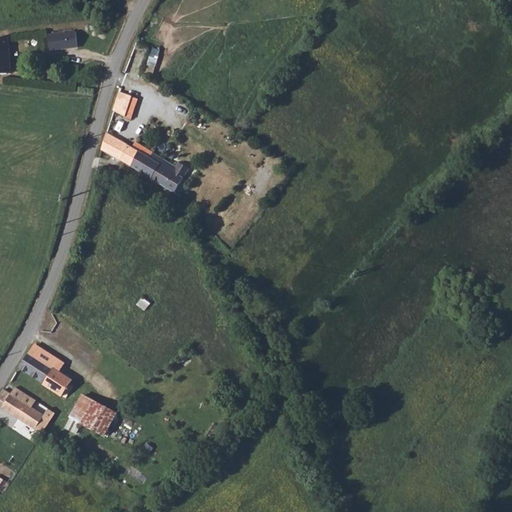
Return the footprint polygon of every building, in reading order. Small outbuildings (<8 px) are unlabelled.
[(75,30),(48,32),(49,45),(66,44),(67,46),(77,45),(75,30)] [(0,73),(2,74),(4,55),(6,55),(8,38),(0,37),(0,73)] [(150,49),(137,42),(120,76),(133,83),(140,71),(150,49)] [(155,73),(160,49),(152,47),(147,72),(155,73)] [(119,92),(114,109),(125,115),(131,96),(119,92)] [(172,105),(176,108),(180,103),(172,98),(170,101),(173,103),(172,105)] [(114,109),(106,133),(128,146),(141,125),(125,115),(114,109)] [(106,133),(101,147),(164,187),(178,168),(159,157),(154,162),(128,146),(106,133)] [(35,345),(20,367),(43,384),(54,370),(59,362),(35,345)] [(64,365),(59,362),(54,370),(58,373),(64,365)] [(54,370),(43,384),(62,396),(71,383),(58,373),(54,370)] [(3,390),(0,394),(0,405),(2,405),(1,408),(33,430),(37,425),(42,429),(47,422),(19,401),(23,394),(14,388),(8,395),(3,390)] [(86,398),(73,420),(83,425),(95,403),(86,398)] [(95,403),(83,425),(103,437),(115,414),(95,403)]
